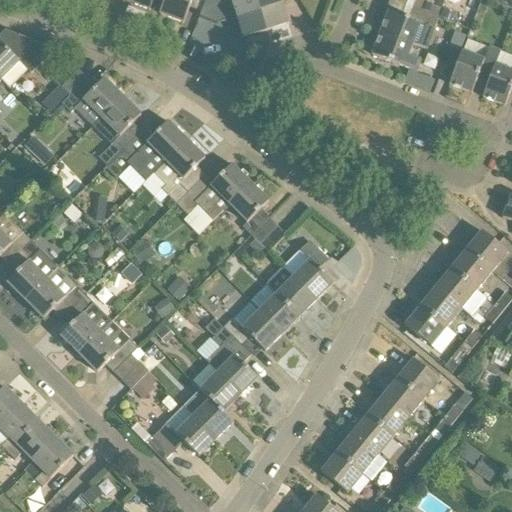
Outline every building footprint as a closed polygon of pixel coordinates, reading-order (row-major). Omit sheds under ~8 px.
[(128,0),(128,3),(150,11),(154,0),(128,0)] [(166,0),(161,16),(184,24),(192,4),(202,7),(205,0),(166,0)] [(256,0),(241,0),(233,3),(231,0),(205,0),(202,7),(199,18),(216,24),(225,21),(237,18),(244,39),(266,32),(256,0)] [(256,0),(266,32),(289,25),(282,3),(292,0),(256,0)] [(414,0),(412,8),(439,19),(446,0),(414,0)] [(380,34),(413,46),(426,52),(439,19),(412,8),(408,19),(389,12),(380,34)] [(0,79),(2,81),(10,90),(28,71),(20,64),(21,63),(31,74),(52,51),(54,52),(55,51),(34,43),(35,42),(20,36),(19,37),(9,33),(0,42),(0,79)] [(372,56),(417,73),(421,61),(409,57),(413,46),(380,34),(372,56)] [(484,62),(462,53),(452,80),(450,86),(472,94),(479,76),(490,80),(495,66),(496,66),(501,53),(489,48),(484,62)] [(440,76),(452,80),(462,53),(451,49),(440,76)] [(511,57),(501,53),(496,66),(495,66),(490,80),(483,98),(505,107),(511,89),(511,57)] [(69,96),(87,78),(79,71),(62,89),(69,96)] [(97,88),(87,78),(69,96),(79,106),(74,110),(93,129),(123,98),(105,80),(97,88)] [(421,90),(431,94),(435,82),(425,78),(421,90)] [(50,114),(59,104),(51,96),(42,105),(50,114)] [(142,116),(123,98),(93,129),(112,147),(116,143),(124,151),(142,133),(134,124),(142,116)] [(142,133),(124,151),(106,170),(117,181),(131,167),(146,183),(155,174),(187,141),(168,123),(151,141),(142,133)] [(24,148),(34,158),(44,148),(34,138),(24,148)] [(164,192),(178,207),(207,177),(197,167),(205,159),(187,141),(155,174),(169,187),(164,192)] [(74,198),(85,187),(60,161),(49,171),(74,198)] [(207,177),(178,207),(188,217),(198,207),(213,222),(230,206),(251,184),(233,166),(214,184),(207,177)] [(244,228),(251,235),(268,218),(261,211),(269,203),(251,184),(230,206),(248,224),(244,228)] [(511,196),(511,197),(503,219),(511,222),(511,196)] [(82,217),(72,207),(63,215),(74,225),(82,217)] [(105,224),(106,212),(94,211),(93,223),(105,224)] [(4,218),(0,221),(0,259),(7,267),(29,244),(4,218)] [(277,226),(268,218),(251,235),(256,241),(259,244),(277,226)] [(259,244),(264,248),(269,254),(287,236),(277,226),(259,244)] [(120,244),(128,236),(119,227),(111,235),(120,244)] [(483,233),(467,251),(493,273),(509,254),(483,233)] [(249,248),(253,251),(261,251),(264,248),(259,244),(256,241),(249,248)] [(155,257),(148,243),(131,252),(138,266),(155,257)] [(310,243),(284,268),(317,301),(334,284),(320,270),(329,261),(310,243)] [(29,244),(7,267),(16,276),(8,284),(26,302),(57,272),(29,244)] [(493,273),(467,251),(452,270),(478,291),(493,273)] [(226,262),(218,271),(225,278),(230,273),(230,267),(226,262)] [(133,286),(142,276),(131,266),(122,275),(133,286)] [(284,268),(266,287),(299,320),(317,301),(284,268)] [(478,291),(452,270),(436,289),(462,310),(478,291)] [(57,272),(26,302),(44,320),(52,312),(60,320),(82,297),(57,272)] [(180,303),(191,288),(178,278),(167,292),(180,303)] [(299,320),(266,287),(251,304),(283,336),(299,320)] [(462,310),(436,289),(421,308),(447,329),(462,310)] [(511,300),(505,295),(496,306),(503,313),(511,302),(511,300)] [(82,297),(60,320),(69,329),(61,337),(80,355),(110,326),(82,297)] [(162,321),(176,313),(168,300),(154,309),(162,321)] [(283,336),(251,304),(233,321),(233,320),(224,329),(242,346),(251,338),(265,353),(283,336)] [(503,313),(496,306),(485,319),(492,326),(503,313)] [(447,329),(421,308),(406,327),(432,348),(447,329)] [(114,373),(131,356),(135,351),(110,326),(80,355),(98,374),(106,366),(114,373)] [(165,346),(174,337),(165,327),(156,336),(165,346)] [(242,346),(224,329),(213,341),(221,349),(208,363),(218,374),(241,397),(258,380),(243,365),(252,356),(242,346)] [(474,332),(465,344),(472,350),(482,338),(474,332)] [(472,350),(465,344),(454,356),(462,363),(472,350)] [(114,373),(122,381),(139,364),(131,356),(114,373)] [(444,377),(438,371),(434,376),(414,361),(399,379),(425,401),(440,382),(444,377)] [(132,390),(149,373),(139,364),(122,381),(131,391),(132,390)] [(157,382),(149,373),(132,390),(143,401),(155,389),(152,387),(157,382)] [(241,397),(218,374),(201,391),(211,401),(224,414),(241,397)] [(409,419),(425,401),(399,379),(383,398),(409,419)] [(0,428),(23,406),(5,389),(0,393),(0,428)] [(394,438),(409,419),(383,398),(368,417),(394,438)] [(233,424),(224,414),(211,401),(193,418),(216,441),(233,424)] [(0,428),(9,438),(1,447),(8,454),(17,446),(40,423),(23,406),(0,428)] [(455,407),(446,418),(454,424),(463,413),(455,407)] [(216,441),(193,418),(184,409),(167,426),(166,425),(158,434),(149,442),(167,460),(176,451),(184,443),(199,458),(216,441)] [(379,457),(394,438),(368,417),(353,436),(379,457)] [(443,438),(454,424),(446,418),(435,431),(443,438)] [(40,423),(17,446),(8,454),(16,462),(24,453),(34,463),(57,440),(40,423)] [(363,476),(379,457),(353,436),(337,455),(363,476)] [(57,440),(34,463),(44,473),(35,481),(43,489),(74,457),(57,440)] [(425,444),(415,455),(423,462),(432,450),(425,444)] [(481,457),(466,446),(459,457),(474,468),(481,457)] [(322,473),(348,495),(363,476),(337,455),(322,473)] [(423,462),(415,455),(404,469),(412,475),(423,462)] [(497,468),(483,458),(473,472),(487,482),(497,468)] [(394,481),(384,493),(392,500),(402,487),(394,481)] [(94,485),(82,497),(91,506),(103,494),(94,485)] [(381,511),(392,500),(384,493),(374,506),(381,511)] [(304,511),(336,511),(317,497),(304,511)] [(78,499),(72,506),(77,511),(81,511),(87,507),(78,499)]
